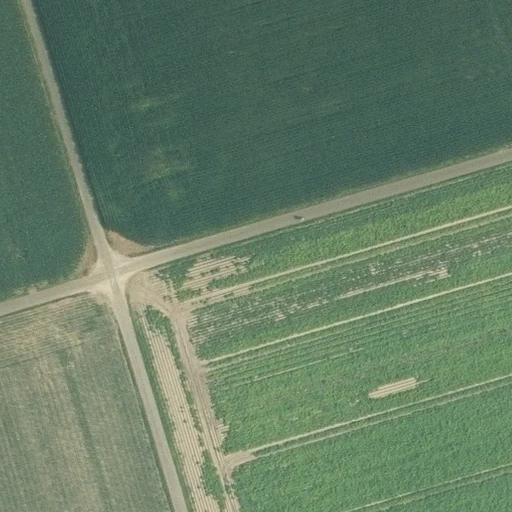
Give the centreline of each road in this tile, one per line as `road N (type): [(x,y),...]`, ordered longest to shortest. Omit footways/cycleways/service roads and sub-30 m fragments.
road 1 (unclassified): [(511,152),(117,268)]
road 2 (unclassified): [(36,0),(117,268)]
road 3 (unclassified): [(117,268),(188,511)]
road 4 (unclassified): [(117,268),(0,303)]
